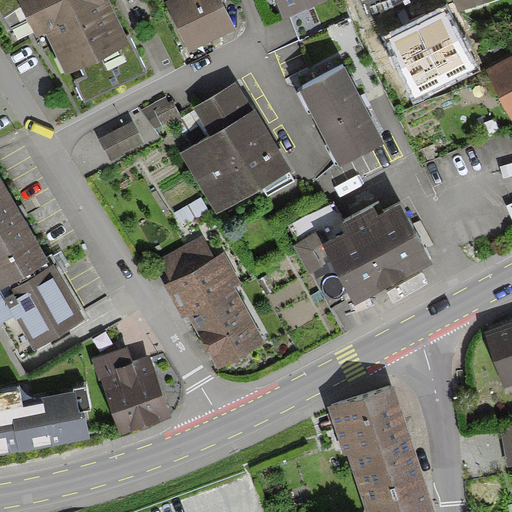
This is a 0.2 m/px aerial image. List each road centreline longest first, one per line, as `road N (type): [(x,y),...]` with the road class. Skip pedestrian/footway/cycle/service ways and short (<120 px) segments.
road 1 (residential): [(47,146),(224,429)]
road 2 (residential): [(47,146),(242,47),(258,25),(247,0)]
road 3 (secondary): [(224,429),(97,475),(0,497)]
road 4 (secondary): [(415,329),(224,429)]
road 5 (residential): [(447,511),(432,373),(415,329)]
